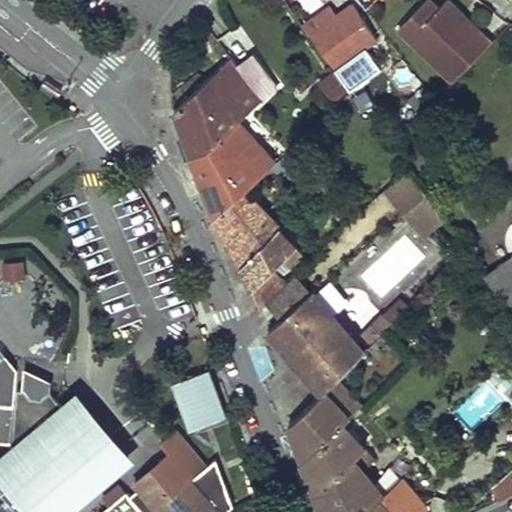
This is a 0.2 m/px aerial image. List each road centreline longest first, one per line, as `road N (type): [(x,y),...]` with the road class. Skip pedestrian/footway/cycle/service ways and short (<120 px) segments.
road 1 (tertiary): [(133,96),(290,511)]
road 2 (unknown): [(216,320),(178,331),(146,308),(106,207)]
road 3 (tertiary): [(0,0),(71,59),(133,96)]
